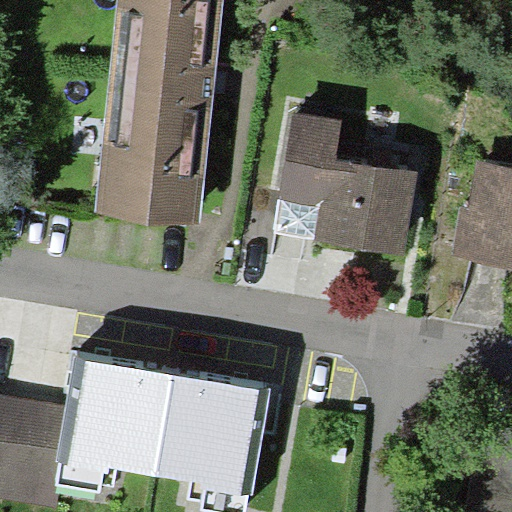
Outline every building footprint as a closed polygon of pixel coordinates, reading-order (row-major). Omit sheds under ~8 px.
[(223,0),(116,0),(95,212),(201,223),(223,0)] [(316,240),(403,255),(417,173),(337,160),(343,122),(292,113),(278,199),(321,206),(316,240)] [(511,265),(511,166),(476,160),(468,207),(459,206),(451,255),(511,265)] [(321,206),(278,199),(273,234),(316,240),(321,206)] [(270,392),(74,359),(66,404),(57,463),(60,464),(105,471),(106,465),(117,467),(192,479),(199,481),(199,486),(249,494),(253,495),(270,392)] [(66,404),(0,393),(0,499),(57,508),(60,494),(55,493),(56,485),(60,464),(57,463),(66,404)] [(511,511),(511,430),(483,426),(469,511),(511,511)] [(114,487),(117,467),(106,465),(105,471),(60,464),(56,485),(101,493),(103,485),(114,487)] [(211,511),(246,511),(249,494),(199,486),(199,481),(192,479),(189,498),(204,500),(202,510),(211,511)]
